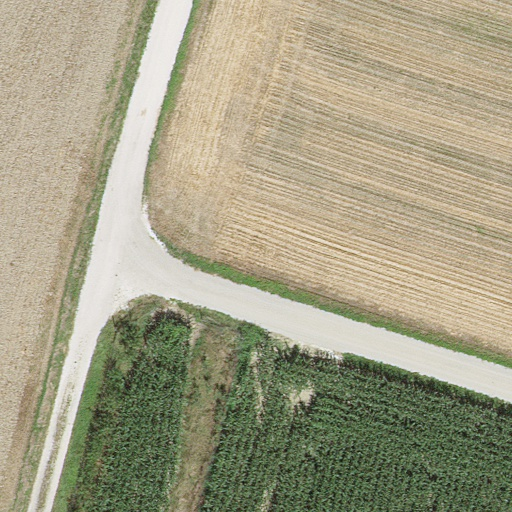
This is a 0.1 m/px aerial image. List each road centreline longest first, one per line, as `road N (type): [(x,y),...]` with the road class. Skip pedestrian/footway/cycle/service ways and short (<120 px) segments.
road 1 (track): [(38,511),(178,0)]
road 2 (track): [(105,262),(511,388)]
